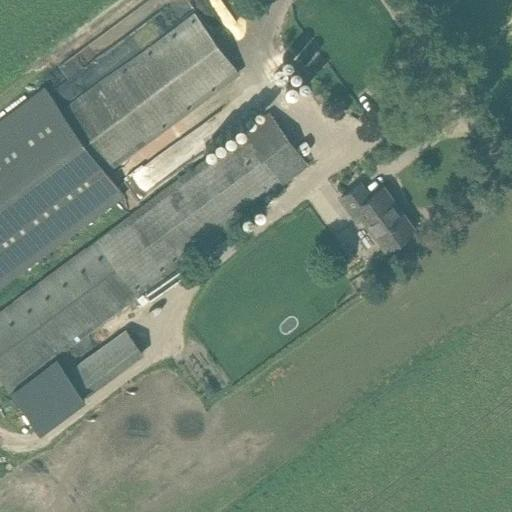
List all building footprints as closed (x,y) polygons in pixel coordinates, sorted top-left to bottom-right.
[(193,0),(204,16),(224,3),(221,0),(193,0)] [(0,286),(124,195),(105,170),(239,71),(196,13),(66,108),(53,91),(44,87),(0,118),(0,286)] [(269,113),(0,314),(0,369),(15,390),(241,222),(239,218),(271,193),(276,199),(287,190),(282,184),(307,164),(269,113)] [(369,196),(360,184),(340,198),(357,220),(362,217),(385,249),(413,229),(383,187),(369,196)] [(73,372),(89,394),(146,354),(129,331),(73,372)]
